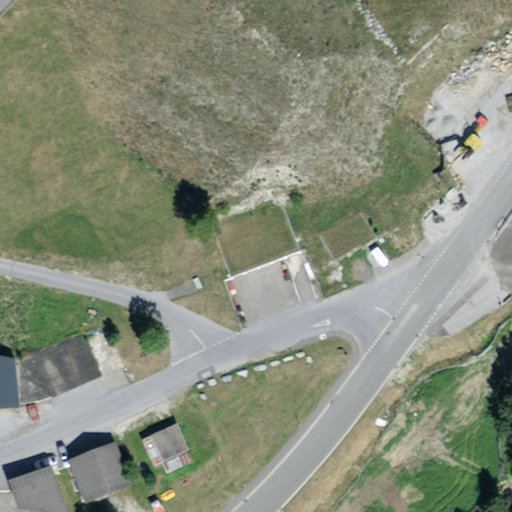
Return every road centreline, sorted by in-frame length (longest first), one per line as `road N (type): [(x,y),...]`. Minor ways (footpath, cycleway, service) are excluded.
road 1 (tertiary): [(250,511),(361,391),(405,325)]
road 2 (residential): [(211,361),(171,316),(0,267)]
road 3 (residential): [(0,460),(211,361)]
road 4 (residential): [(211,361),(346,310),(382,310),(405,325)]
road 5 (tertiary): [(405,325),(511,183)]
